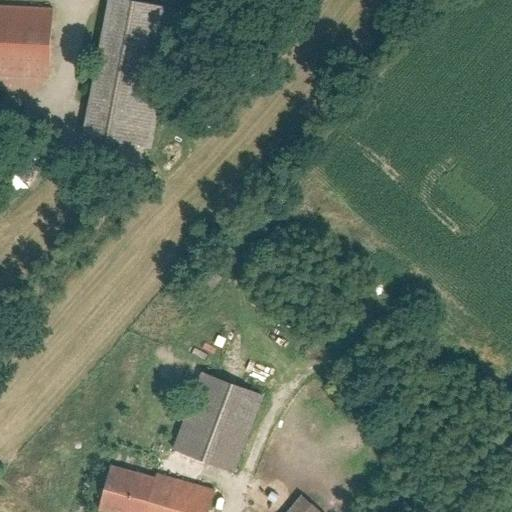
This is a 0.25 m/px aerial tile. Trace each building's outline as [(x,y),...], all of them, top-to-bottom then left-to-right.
[(168,9),(122,0),(108,0),(79,145),(150,159),(161,104),(149,102),(168,9)] [(0,78),(51,80),(53,11),(0,8),(0,78)] [(202,376),(174,456),(240,479),(268,400),(202,376)] [(114,467),(101,511),(212,511),(218,492),(159,475),(157,479),(114,467)] [(319,511),(301,496),(287,511),(319,511)]
